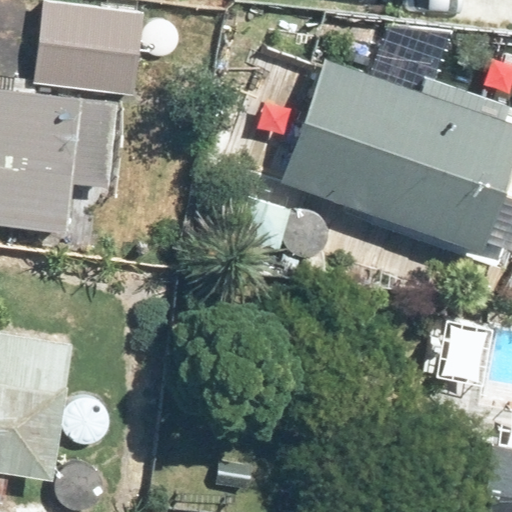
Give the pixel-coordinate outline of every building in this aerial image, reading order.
[(37,0),(30,72),(133,83),(141,0),(37,0)] [(511,91),(502,88),(505,81),(421,53),(416,69),(321,36),(278,161),(371,192),(364,204),(501,252),(511,218),(511,91)] [(0,211),(3,212),(1,231),(72,239),(75,199),(65,197),(68,167),(104,171),(111,84),(0,73),(0,211)] [(0,487),(4,456),(47,462),(66,324),(0,314),(0,487)] [(511,511),(511,450),(488,446),(476,511),(511,511)] [(213,457),(210,478),(247,482),(249,459),(213,457)]
